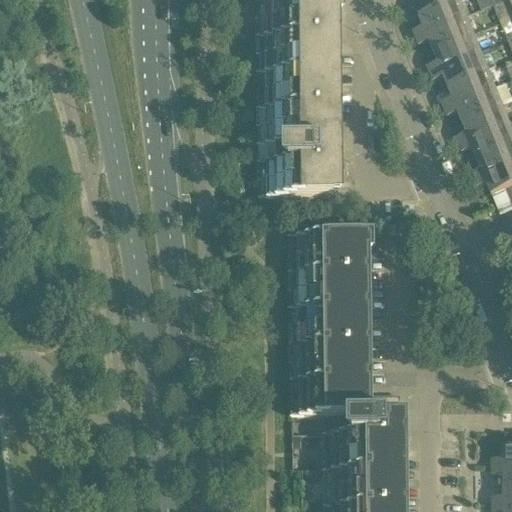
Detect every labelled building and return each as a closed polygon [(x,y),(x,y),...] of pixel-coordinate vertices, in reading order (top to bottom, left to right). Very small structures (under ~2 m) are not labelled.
[(501,0),(490,0),(494,9),(503,5),(501,0)] [(423,29),(413,33),(416,40),(467,20),(459,1),(419,17),(423,29)] [(319,158),(318,3),(262,3),(264,203),(320,203),(319,171),(335,171),(335,158),(319,158)] [(503,5),(494,9),(499,22),(508,18),(503,5)] [(467,20),(416,40),(419,47),(429,43),(434,54),(474,38),(467,20)] [(511,28),(503,32),(508,45),(511,43),(511,28)] [(438,64),(427,68),(430,76),(481,56),(474,38),(434,54),(438,64)] [(481,56),(430,76),(433,83),(443,79),(448,90),(488,74),(481,56)] [(452,100),(442,104),(445,111),(495,91),(488,74),(448,90),(452,100)] [(495,91),(445,111),(447,118),(458,114),(463,126),(503,109),(495,91)] [(467,135),(456,140),(459,147),(510,127),(503,109),(463,126),(467,135)] [(511,133),(510,127),(459,147),(462,154),(473,150),(477,161),(511,146),(511,133)] [(481,171),(470,175),(473,183),(511,166),(511,146),(477,161),(481,171)] [(511,166),(473,183),(476,190),(487,185),(491,197),(493,196),(505,191),(511,188),(511,166)] [(499,210),(476,220),(481,232),(509,220),(507,214),(511,211),(511,207),(505,191),(493,196),(499,210)] [(385,511),(384,419),(353,419),(350,238),(294,239),(296,421),(328,420),(329,511),(385,511)] [(503,461),(492,461),(492,469),(511,468),(511,448),(503,449),(503,461)] [(511,468),(492,469),(492,477),(503,476),(503,488),(511,487),(511,468)] [(503,500),(492,500),(492,507),(511,507),(511,487),(503,488),(503,500)]
